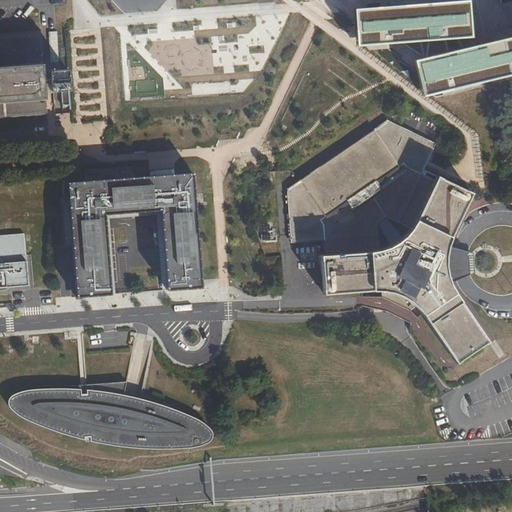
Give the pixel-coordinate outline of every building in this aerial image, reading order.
[(463,0),(445,0),(347,7),(349,45),(466,35),(463,0)] [(0,117),(47,114),(46,100),(45,84),(50,84),(50,90),(51,92),(69,90),(70,89),(68,71),(68,70),(50,70),(49,72),(49,79),(44,79),(43,60),(41,33),(0,35),(0,117)] [(511,34),(409,58),(416,95),(511,71),(511,34)] [(410,302),(422,314),(455,363),(487,341),(452,290),(449,284),(446,275),(444,265),(444,256),(446,247),(450,236),(471,193),(436,175),(423,169),(436,144),(387,120),(286,189),(290,243),(318,240),(320,255),(323,294),(379,290),(391,292),(400,295),(410,302)] [(194,171),(66,179),(73,296),(111,293),(106,217),(152,214),(157,290),(201,287),(194,171)] [(0,290),(32,288),(26,234),(0,236),(0,290)] [(475,273),(473,253),(446,247),(444,256),(444,265),(446,275),(449,284),(475,273)] [(89,390),(89,395),(106,397),(125,400),(127,387),(89,390)] [(33,396),(23,398),(14,402),(15,402),(14,405),(12,404),(11,405),(10,408),(10,410),(11,412),(12,414),(28,426),(54,436),(87,445),(86,443),(92,442),(92,446),(117,450),(154,453),(193,451),(192,438),(193,435),(212,443),(213,441),(213,439),(213,437),(213,435),(211,432),(204,426),(173,413),(171,416),(167,415),(167,412),(166,412),(165,410),(125,400),(106,397),(89,395),(88,395),(88,399),(83,400),(82,395),(75,394),(33,396)] [(192,438),(193,451),(200,449),(206,447),(210,445),(212,443),(193,435),(192,438)]
